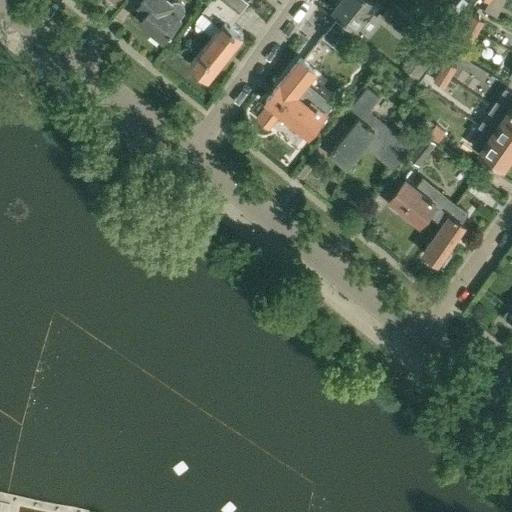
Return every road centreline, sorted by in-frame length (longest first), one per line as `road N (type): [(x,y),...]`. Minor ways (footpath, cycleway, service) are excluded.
road 1 (unclassified): [(419,342),(189,155)]
road 2 (unclassified): [(189,155),(0,1)]
road 3 (residential): [(189,155),(301,0)]
road 4 (residential): [(419,342),(511,212)]
